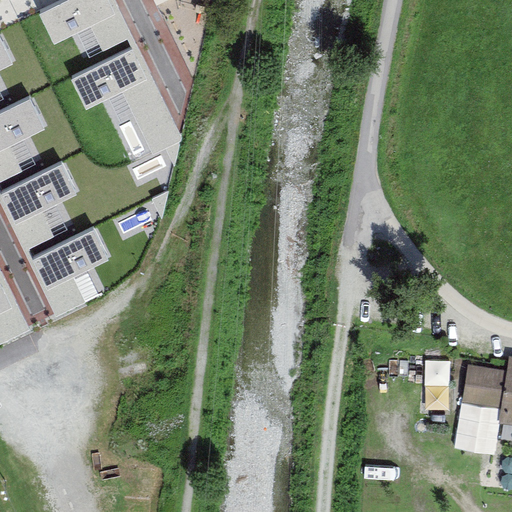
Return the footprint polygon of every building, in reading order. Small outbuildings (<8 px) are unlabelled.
[(105,0),(68,0),(37,15),(52,46),(114,17),(105,0)] [(0,39),(0,70),(12,65),(0,39)] [(131,52),(70,81),(84,112),(146,83),(131,52)] [(29,99),(0,113),(0,150),(44,130),(29,99)] [(62,165),(0,194),(15,225),(77,196),(62,165)] [(95,230),(33,259),(48,290),(109,261),(95,230)] [(0,286),(0,315),(11,310),(0,286)] [(136,332),(105,344),(113,367),(144,355),(136,332)] [(452,406),(453,358),(429,357),(428,406),(452,406)] [(511,357),(507,357),(505,371),(499,409),(496,424),(511,426),(511,357)] [(505,371),(467,365),(461,403),(499,409),(505,371)]
